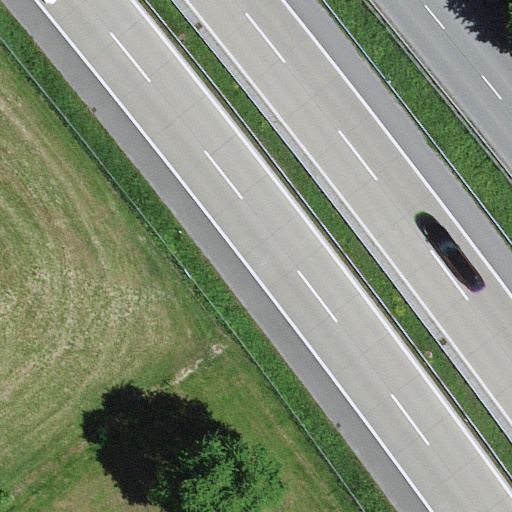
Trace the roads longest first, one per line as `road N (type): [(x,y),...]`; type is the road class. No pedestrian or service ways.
road 1 (motorway): [(80,0),(476,511)]
road 2 (motorway): [(511,357),(236,0)]
road 3 (primary): [(417,0),(511,117)]
